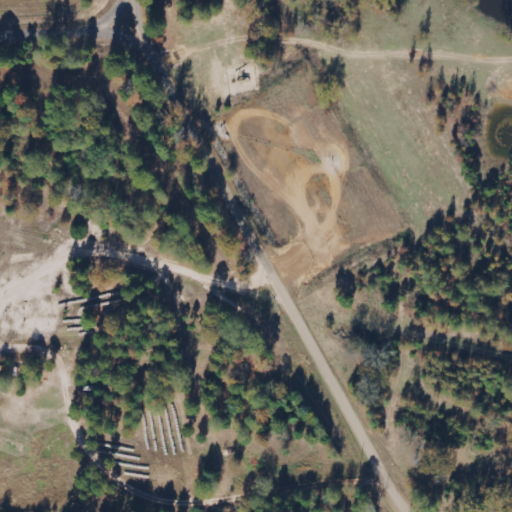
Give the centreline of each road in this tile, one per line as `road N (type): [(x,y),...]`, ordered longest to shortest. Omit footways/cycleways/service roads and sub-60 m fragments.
road 1 (residential): [(413,511),(195,118),(126,12)]
road 2 (residential): [(0,37),(85,34),(126,12)]
